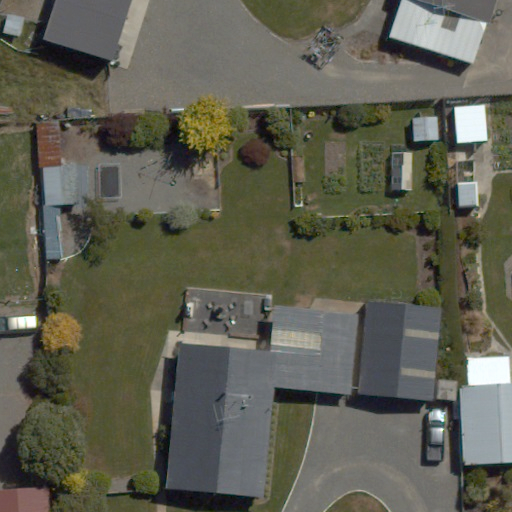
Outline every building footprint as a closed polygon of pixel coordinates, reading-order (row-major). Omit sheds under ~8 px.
[(471,67),(490,0),(398,0),(386,42),(471,67)] [(488,149),(488,102),(456,102),(455,149),(488,149)] [(366,312),(359,401),(437,407),(445,312),(410,309),(411,291),(368,287),(366,312)] [(356,401),(363,313),(268,305),(265,350),(172,343),(160,490),(259,498),(268,394),(356,401)] [(511,464),(511,357),(459,361),(465,467),(511,464)] [(0,511),(45,511),(44,484),(0,485),(0,511)]
